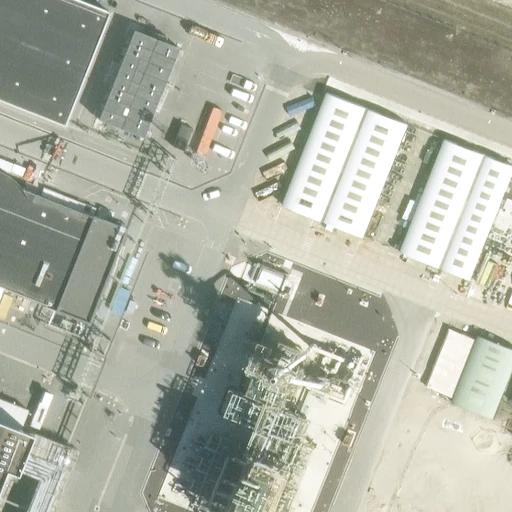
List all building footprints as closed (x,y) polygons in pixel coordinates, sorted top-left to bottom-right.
[(0,0),(0,101),(60,126),(105,14),(69,0),(0,0)] [(133,31),(97,120),(142,138),(177,49),(133,31)] [(363,239),(408,126),(326,93),(281,206),(363,239)] [(470,281),(511,174),(511,167),(443,140),(399,253),(470,281)] [(0,290),(87,325),(123,234),(19,192),(0,184),(0,290)] [(132,270),(177,289),(195,244),(150,225),(132,270)] [(405,326),(272,278),(244,355),(377,403),(405,326)] [(491,421),(511,366),(511,352),(475,338),(449,405),(491,421)] [(24,413),(0,402),(0,475),(0,474),(12,479),(27,440),(15,436),(24,413)] [(469,511),(493,442),(415,416),(383,511),(469,511)]
